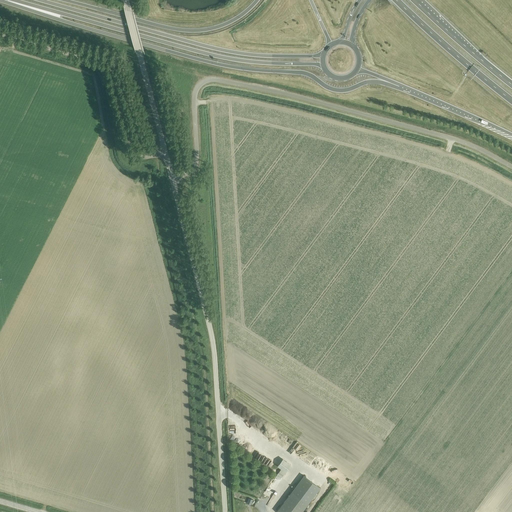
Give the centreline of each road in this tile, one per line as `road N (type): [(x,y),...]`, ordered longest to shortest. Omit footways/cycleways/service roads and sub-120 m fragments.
road 1 (unclassified): [(511,167),(433,133),(212,80),(196,95),(196,163),(171,177)]
road 2 (trunk): [(1,0),(224,66),(306,73),(335,90),(369,81),(399,85)]
road 3 (unclassified): [(223,511),(211,348),(171,177)]
road 4 (trunk): [(10,0),(218,56),(323,66)]
road 5 (trunk): [(323,53),(237,53),(44,0)]
road 6 (unclassified): [(164,153),(133,154),(99,64),(0,34)]
road 7 (trunk): [(257,0),(202,30),(60,0)]
road 8 (unclassified): [(164,153),(125,0)]
road 9 (trunk): [(396,0),(511,100)]
road 10 (trunk): [(511,84),(414,0)]
road 11 (trunk): [(399,85),(511,134)]
